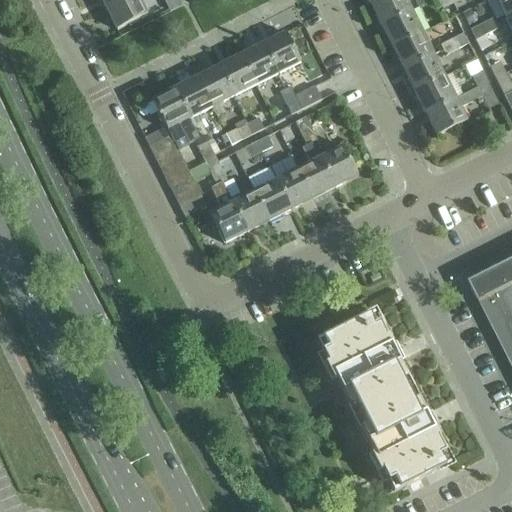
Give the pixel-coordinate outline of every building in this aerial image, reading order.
[(99,0),(104,9),(122,0),(99,0)] [(138,0),(122,0),(104,9),(115,32),(146,16),(138,0)] [(381,0),(369,6),(381,28),(411,13),(404,0),(381,0)] [(450,0),(436,0),(442,11),(453,5),(450,0)] [(511,0),(495,0),(506,20),(511,16),(511,0)] [(381,28),(392,50),(422,34),(411,13),(381,28)] [(493,19),(481,25),(486,36),(498,30),(493,19)] [(486,36),(481,25),(470,30),(475,41),(486,36)] [(262,45),(277,76),(299,65),(284,34),(262,45)] [(392,50),(403,72),(433,57),(422,34),(392,50)] [(462,35),(452,40),(457,50),(467,45),(462,35)] [(457,50),(452,40),(440,46),(445,56),(457,50)] [(240,56),(256,87),(277,76),(262,45),(240,56)] [(218,67),(234,98),(256,87),(240,56),(218,67)] [(403,72),(414,94),(444,78),(433,57),(403,72)] [(490,68),(496,80),(506,75),(500,63),(490,68)] [(196,78),(212,109),(234,98),(218,67),(196,78)] [(471,78),(477,90),(487,85),(481,73),(471,78)] [(511,87),(506,75),(496,80),(507,102),(511,99),(511,87)] [(174,89),(190,120),(212,109),(196,78),(174,89)] [(414,94),(425,116),(456,101),(444,78),(414,94)] [(456,101),(425,116),(436,138),(467,122),(460,109),(482,98),(488,111),(498,106),(487,85),(477,90),(456,101)] [(280,93),(286,105),(296,100),(301,112),(321,102),(314,88),(295,97),(291,87),(280,93)] [(171,137),(174,144),(185,138),(189,146),(194,143),(194,142),(200,139),(190,120),(174,89),(152,101),(166,128),(171,137)] [(296,100),(286,105),(291,117),(301,112),(296,100)] [(295,123),(301,135),(311,130),(305,118),(295,123)] [(258,120),(247,125),(252,136),(263,130),(258,120)] [(252,136),(247,125),(226,136),(232,147),(252,136)] [(166,128),(155,133),(160,143),(171,137),(166,128)] [(311,130),(301,135),(306,147),(312,144),(317,141),(311,130)] [(149,148),(155,159),(176,148),(174,144),(171,137),(160,143),(149,148)] [(199,153),(210,148),(204,137),(200,139),(194,142),(194,143),(199,153)] [(268,138),(256,144),(261,153),(273,148),(268,138)] [(261,153),(256,144),(245,149),(249,159),(261,153)] [(310,164),(298,170),(313,200),(335,189),(320,159),(312,144),(306,147),(302,149),(310,164)] [(155,159),(159,168),(181,157),(176,148),(155,159)] [(205,164),(215,159),(210,148),(199,153),(205,164)] [(320,159),(335,189),(357,178),(342,148),(320,159)] [(159,168),(165,179),(186,167),(181,157),(159,168)] [(275,182),(290,212),(313,200),(298,170),(291,158),(269,169),(275,182)] [(210,174),(210,175),(221,170),(215,159),(205,164),(205,165),(189,173),(191,178),(194,182),(210,174)] [(170,189),(191,178),(189,173),(186,167),(165,179),(170,189)] [(221,170),(210,175),(216,187),(222,184),(232,203),(236,201),(226,182),(227,182),(221,170)] [(197,188),(194,182),(191,178),(170,189),(175,199),(197,188)] [(254,192),(269,222),(290,212),(275,182),(254,192)] [(222,184),(216,187),(211,189),(220,209),(209,215),(225,245),(248,234),(232,203),(222,184)] [(202,198),(197,188),(175,199),(180,209),(202,198)] [(236,201),(232,203),(248,234),(269,222),(254,192),(236,201)] [(207,208),(202,198),(180,209),(185,219),(207,208)] [(511,262),(474,282),(469,285),(479,304),(509,362),(511,368),(511,262)] [(316,344),(393,495),(451,466),(433,431),(433,429),(429,431),(424,421),(427,419),(426,417),(398,363),(395,364),(391,355),(394,353),(374,314),(316,344)]
